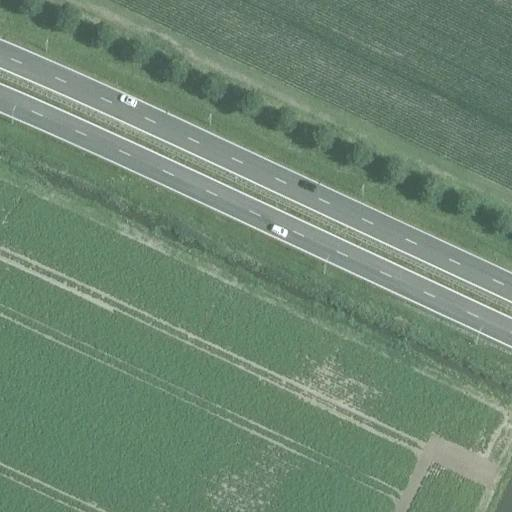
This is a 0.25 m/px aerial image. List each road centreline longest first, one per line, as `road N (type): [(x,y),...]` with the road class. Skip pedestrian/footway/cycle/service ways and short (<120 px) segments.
road 1 (trunk): [(0,98),(511,333)]
road 2 (trunk): [(511,289),(0,55)]
